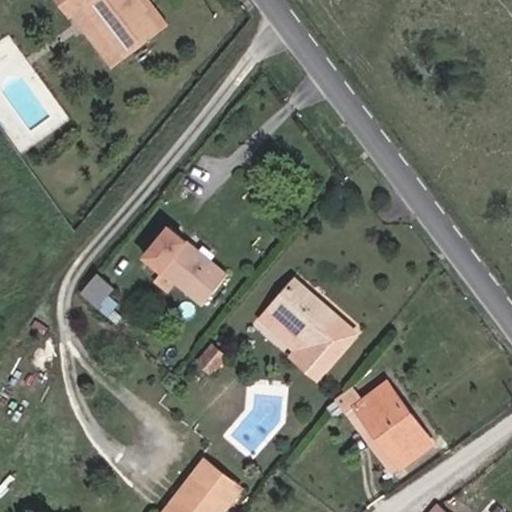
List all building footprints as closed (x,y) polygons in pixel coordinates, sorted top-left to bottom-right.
[(135,37),(120,19),(104,0),(32,0),(92,72),(135,37)] [(104,0),(120,19),(127,12),(116,0),(104,0)] [(214,275),(170,242),(148,271),(192,304),(214,275)] [(101,289),(86,278),(72,296),(88,308),(101,289)] [(311,374),(346,328),(284,279),(251,319),(296,354),(292,360),(311,374)] [(364,414),(386,398),(376,385),(355,399),(345,407),(349,412),(355,420),(364,414)] [(386,398),(364,414),(408,476),(442,453),(397,392),(386,398)] [(318,425),(345,407),(337,396),(311,413),(318,425)] [(408,476),(364,414),(355,420),(400,481),(408,476)] [(212,511),(233,484),(200,461),(162,511),(212,511)]
